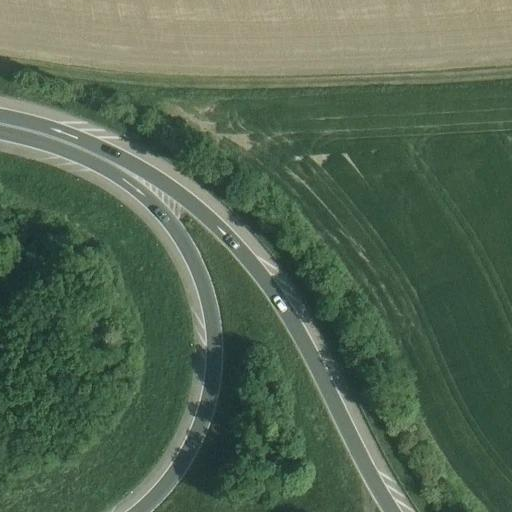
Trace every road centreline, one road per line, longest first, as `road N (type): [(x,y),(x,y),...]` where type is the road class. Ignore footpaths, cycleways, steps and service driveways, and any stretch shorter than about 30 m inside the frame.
road 1 (motorway): [(393,511),(278,299),(218,227),(155,177),(78,139),(0,116)]
road 2 (motorway): [(0,132),(73,154),(145,198),(181,239),(207,296),(213,356),(201,417),(167,478),(131,511)]
